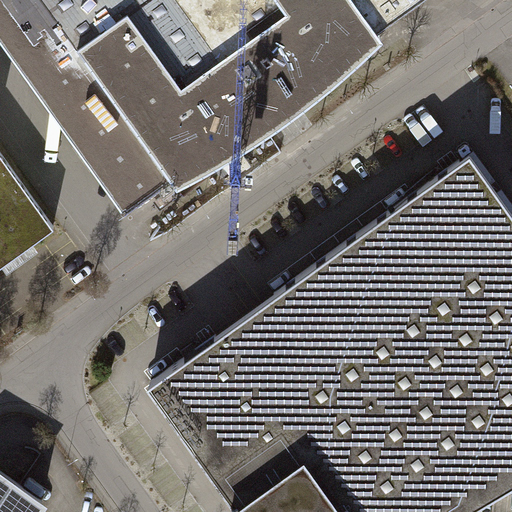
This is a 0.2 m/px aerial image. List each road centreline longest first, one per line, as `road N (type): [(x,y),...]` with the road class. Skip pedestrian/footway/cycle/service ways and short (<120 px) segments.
road 1 (residential): [(35,355),(511,13)]
road 2 (residential): [(144,511),(35,355)]
